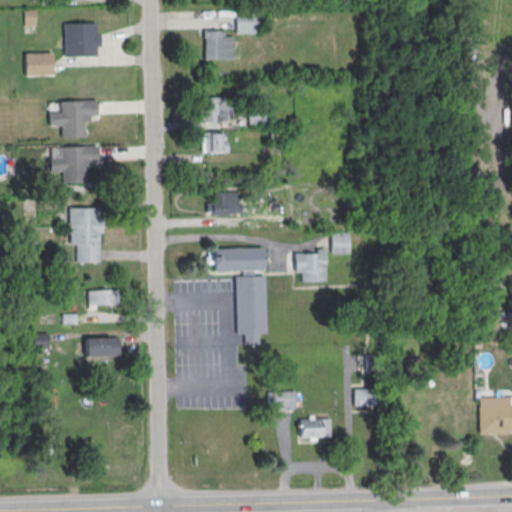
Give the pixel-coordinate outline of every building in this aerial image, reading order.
[(23,10),(34,10),(35,26),(23,26),(23,10)] [(234,10),(252,10),(252,34),(234,34),(234,22),(234,10)] [(62,24),(94,23),(95,56),(63,57),(62,24)] [(203,32),(203,59),(231,60),(232,37),(222,37),(223,32),(203,32)] [(23,54),(51,53),(52,69),(52,76),(24,77),(23,54)] [(202,98),(231,97),(231,121),(203,122),(202,98)] [(59,102),(95,100),(96,116),(88,116),(89,121),(82,122),(83,137),(60,138),(59,126),(47,127),(47,113),(59,112),(59,102)] [(200,153),(226,153),(226,132),(200,132),(200,153)] [(59,148),(96,146),(96,162),(89,162),(89,167),(83,168),(83,183),(61,184),(60,172),(48,173),(47,159),(60,158),(59,148)] [(206,214),(239,214),(239,192),(207,192),(206,214)] [(68,209),(98,209),(98,219),(101,219),(100,234),(98,234),(98,254),(98,263),(75,263),(75,246),(67,246),(68,209)] [(329,233),(347,233),(348,254),(330,254),(329,233)] [(212,249),(263,248),(263,271),(253,272),(253,276),(264,276),(265,335),(257,335),(258,344),(244,345),(243,335),(235,335),(234,277),(241,277),(241,271),(213,272),(212,249)] [(323,249),(324,282),(299,283),(299,273),(294,273),(293,254),(315,254),(315,249),(323,249)] [(115,289),(86,289),(86,308),(115,308),(115,289)] [(476,341),(495,341),(495,313),(476,313),(476,341)] [(45,346),(45,334),(33,334),(33,346),(45,346)] [(83,356),(117,356),(117,336),(83,336),(83,356)] [(363,355),(379,355),(380,370),(364,371),(363,355)] [(352,389),(381,389),(381,406),(352,406),(352,389)] [(266,392),(293,391),(294,409),(267,410),(266,392)] [(476,408),(477,434),(500,434),(500,432),(510,432),(510,427),(511,427),(511,397),(477,398),(478,408),(476,408)] [(298,420),(328,419),(329,438),(299,439),(298,420)]
